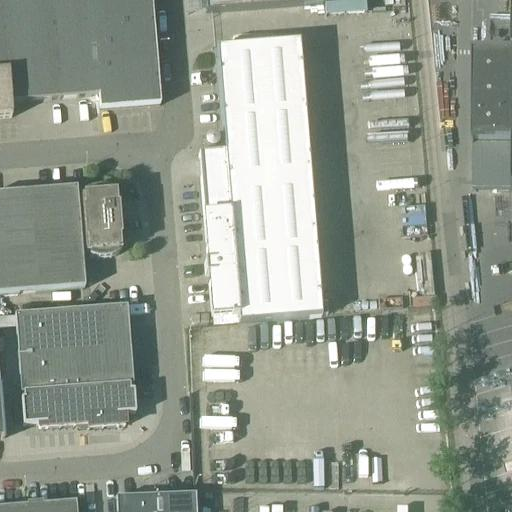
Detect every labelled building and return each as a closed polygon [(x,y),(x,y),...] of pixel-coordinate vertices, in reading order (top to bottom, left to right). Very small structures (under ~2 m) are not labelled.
[(0,0),(0,119),(11,119),(10,105),(98,98),(99,112),(160,107),(150,0),(0,0)] [(203,0),(204,15),(364,3),(363,0),(203,0)] [(216,51),(224,154),(198,156),(207,264),(204,265),(205,278),(208,277),(211,318),(231,317),(231,319),(237,318),(238,326),(320,319),(298,44),(216,51)] [(473,55),(472,191),(511,191),(511,57),(475,57),(475,55),(473,55)] [(76,200),(76,190),(0,196),(0,296),(84,290),(81,254),(81,253),(85,253),(85,255),(89,255),(89,257),(88,258),(93,260),(98,261),(104,261),(109,260),(114,258),(118,256),(117,255),(117,253),(121,252),(116,195),(112,195),(112,193),(113,192),(108,190),(103,189),(98,189),(93,190),(88,192),(83,194),(84,195),(85,197),(80,198),(81,200),(77,200),(76,200)] [(126,308),(14,317),(20,396),(23,396),(23,401),(20,401),(22,428),(38,427),(38,431),(87,427),(87,431),(125,428),(124,417),(135,416),(133,393),(129,393),(129,388),(132,388),(126,308)] [(285,375),(310,374),(310,361),(300,362),(299,344),(284,345),(285,375)] [(155,499),(155,511),(194,511),(194,498),(195,498),(194,497),(155,499)] [(115,511),(155,511),(155,499),(115,500),(115,502),(115,501),(115,511)]
